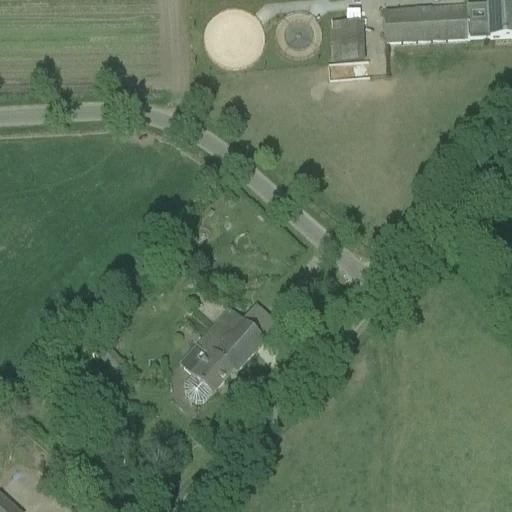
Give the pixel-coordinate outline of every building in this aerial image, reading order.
[(511,41),(511,9),(488,10),(488,25),(466,26),(466,10),(384,15),(386,46),(489,42),(489,43),(511,41)] [(331,25),(331,34),(333,66),(364,65),(363,24),(340,25),(331,25)] [(236,378),(265,345),(229,313),(196,350),(206,359),(189,379),(191,381),(183,389),(183,398),(195,408),(203,407),(211,398),(212,399),(233,375),(236,378)] [(124,391),(136,381),(111,352),(100,364),(124,391)] [(15,511),(0,497),(0,511),(15,511)]
